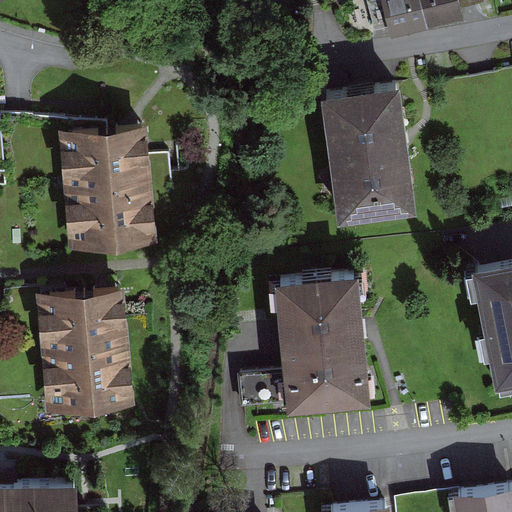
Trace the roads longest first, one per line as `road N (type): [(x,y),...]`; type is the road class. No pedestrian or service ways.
road 1 (residential): [(511,429),(247,458)]
road 2 (residential): [(345,53),(511,22)]
